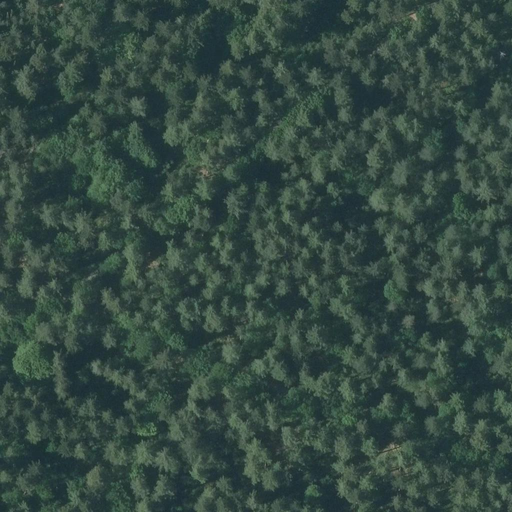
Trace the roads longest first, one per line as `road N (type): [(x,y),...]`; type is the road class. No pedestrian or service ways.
road 1 (track): [(389,428),(45,312)]
road 2 (track): [(0,79),(216,179)]
road 3 (track): [(511,468),(389,428)]
